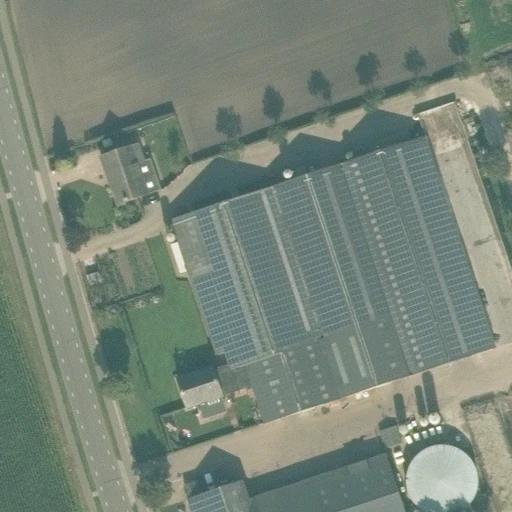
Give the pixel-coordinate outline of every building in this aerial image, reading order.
[(453,119),(457,118),(454,107),(424,114),(429,139),(456,133),(453,119)] [(492,350),(422,138),(336,166),(343,185),(341,186),(405,379),(492,350)] [(138,167),(144,165),(137,146),(101,158),(117,206),(148,195),(138,167)] [(341,186),(343,185),(336,166),(172,220),(218,356),(224,354),(228,366),(215,370),(215,368),(177,380),(187,409),(251,386),(264,425),(405,379),(341,186)] [(396,426),(379,431),(385,448),(401,443),(396,426)] [(477,489),(476,474),(473,465),(468,458),(461,452),(455,449),(448,447),(440,446),(434,447),(428,449),(423,451),(420,453),(413,459),(408,467),(406,476),(406,486),(407,493),(411,503),(421,511),(460,511),(462,511),(470,504),(474,497),(477,489)] [(249,501),(243,481),(188,499),(191,511),(404,511),(386,455),(249,501)]
